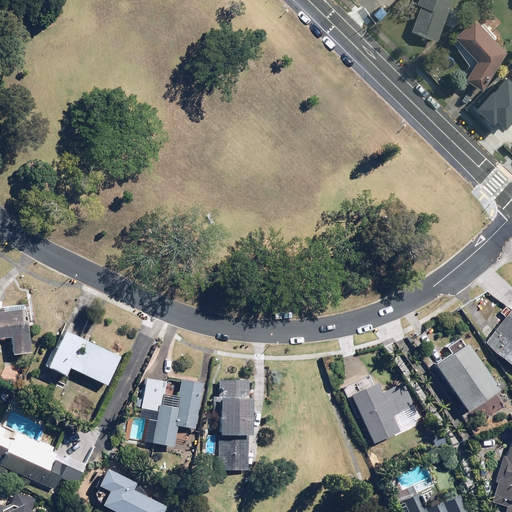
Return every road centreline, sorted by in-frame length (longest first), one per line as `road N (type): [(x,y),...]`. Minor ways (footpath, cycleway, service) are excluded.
road 1 (residential): [(511,224),(458,272),(382,314),(261,332),(165,311),(54,259),(0,222)]
road 2 (unclassified): [(511,198),(306,0)]
